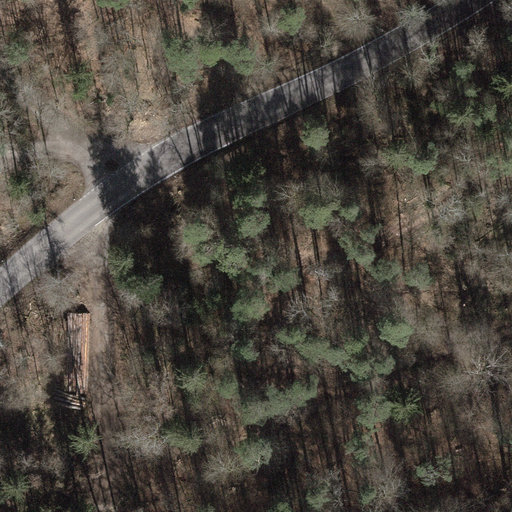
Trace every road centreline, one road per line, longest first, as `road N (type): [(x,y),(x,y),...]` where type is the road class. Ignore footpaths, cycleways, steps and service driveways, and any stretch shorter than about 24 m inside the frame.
road 1 (tertiary): [(0,286),(98,202),(172,153),(406,43),(468,0)]
road 2 (track): [(105,511),(113,391),(98,202)]
road 3 (track): [(154,165),(61,124),(0,61)]
